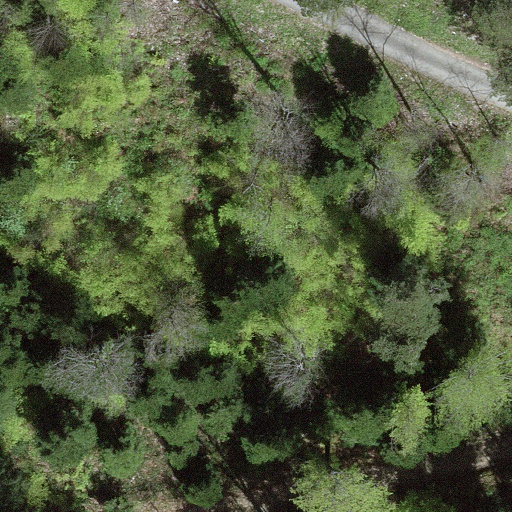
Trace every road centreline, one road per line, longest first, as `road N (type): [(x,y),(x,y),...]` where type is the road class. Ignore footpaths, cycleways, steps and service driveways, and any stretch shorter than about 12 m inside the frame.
road 1 (track): [(254,511),(511,445)]
road 2 (track): [(317,0),(511,92)]
